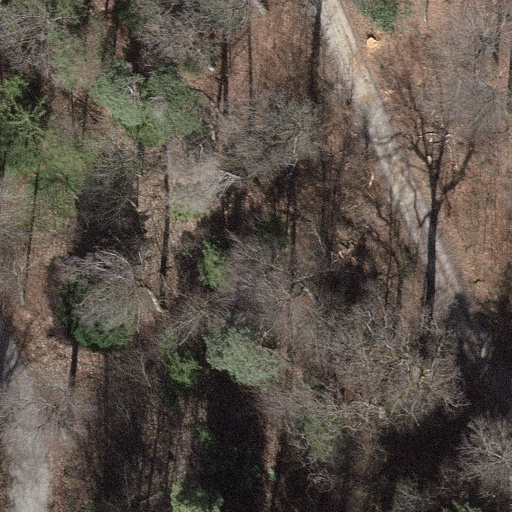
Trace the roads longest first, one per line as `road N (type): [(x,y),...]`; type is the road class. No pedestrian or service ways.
road 1 (track): [(327,0),(433,256),(511,394)]
road 2 (track): [(31,511),(30,466),(0,354)]
